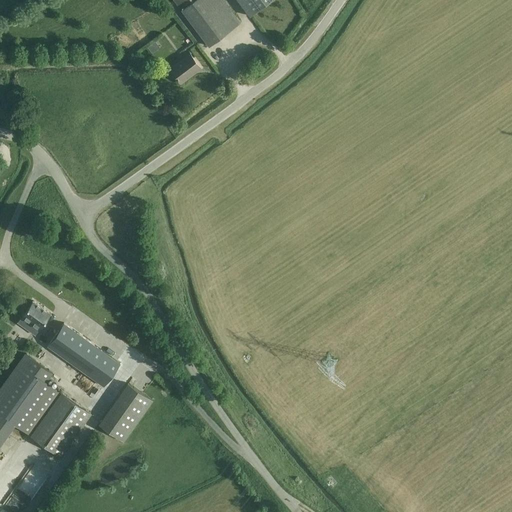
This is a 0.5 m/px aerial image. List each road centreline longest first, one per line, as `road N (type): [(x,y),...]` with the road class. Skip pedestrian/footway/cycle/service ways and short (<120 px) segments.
road 1 (unclassified): [(296,511),(150,298),(81,216)]
road 2 (unclassified): [(81,216),(262,88),(342,0)]
road 3 (unclassified): [(81,216),(35,146),(0,132)]
